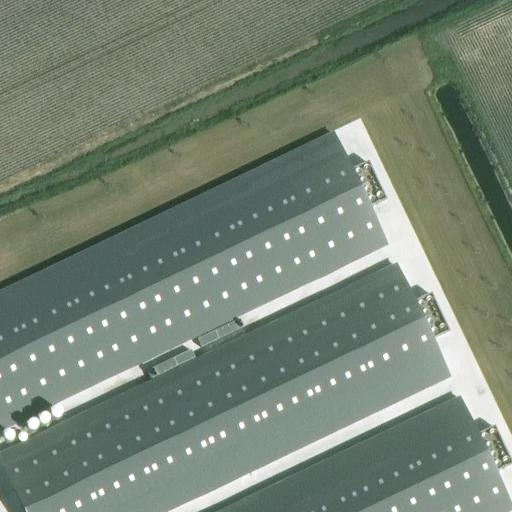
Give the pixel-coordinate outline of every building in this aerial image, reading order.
[(332,135),(0,293),(0,429),(385,246),(368,210),(385,202),(367,164),(350,172),(332,135)] [(396,268),(0,456),(0,460),(24,511),(169,511),(448,379),(431,342),(448,334),(430,296),(413,304),(396,268)] [(241,320),(198,340),(202,348),(245,328),(241,320)] [(193,350),(149,371),(153,379),(197,358),(193,350)] [(458,400),(222,511),(508,511),(511,511),(494,475),(511,466),(493,428),(476,437),(458,400)]
